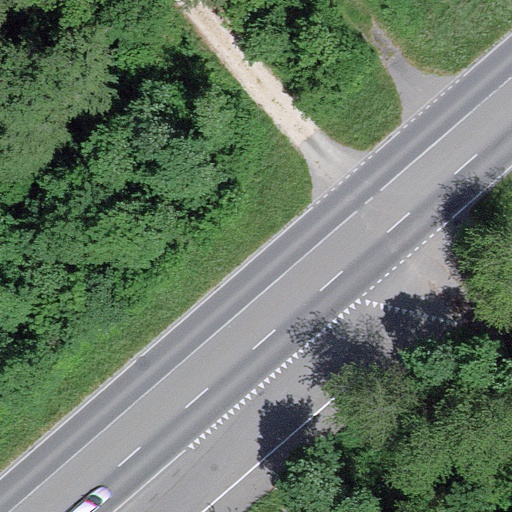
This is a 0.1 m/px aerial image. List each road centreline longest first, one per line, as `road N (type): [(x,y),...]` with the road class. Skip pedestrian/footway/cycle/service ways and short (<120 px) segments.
road 1 (primary): [(511,100),(38,511)]
road 2 (track): [(193,0),(381,213)]
road 3 (track): [(511,332),(381,213)]
